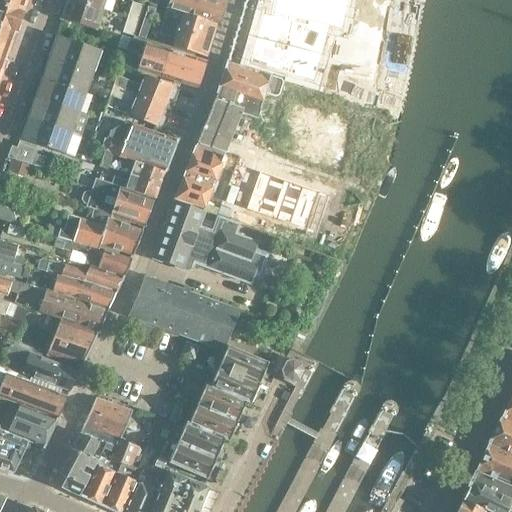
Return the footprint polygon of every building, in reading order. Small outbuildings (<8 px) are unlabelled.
[(0,0),(0,2),(24,11),(24,10),(22,9),(25,0),(0,0)] [(67,0),(61,19),(62,20),(96,29),(102,10),(68,0),(67,0)] [(68,0),(102,10),(105,0),(68,0)] [(220,24),(221,21),(227,2),(221,0),(169,0),(167,8),(215,23),(220,24)] [(349,0),(275,0),(273,16),(343,31),(349,0)] [(0,2),(0,24),(15,30),(17,30),(24,11),(0,2)] [(133,3),(127,18),(138,21),(143,6),(133,3)] [(148,5),(143,20),(151,22),(156,7),(148,5)] [(167,8),(163,23),(211,37),(215,23),(167,8)] [(314,83),(328,33),(263,14),(248,64),(314,83)] [(132,37),(138,21),(127,18),(122,33),(132,37)] [(143,20),(138,36),(146,38),(151,22),(143,20)] [(211,37),(163,23),(160,33),(175,38),(172,47),(206,56),(211,37)] [(0,46),(8,50),(15,30),(0,24),(0,46)] [(57,36),(50,57),(94,73),(101,52),(57,36)] [(137,70),(160,76),(169,51),(129,40),(126,50),(142,55),(137,70)] [(0,68),(1,69),(8,50),(0,46),(0,68)] [(207,61),(204,61),(169,51),(160,76),(198,87),(207,61)] [(50,57),(43,77),(87,93),(94,73),(50,57)] [(265,94),(274,96),(275,97),(279,96),(284,83),(282,80),(276,78),(260,72),(227,62),(215,99),(213,103),(241,114),(249,116),(252,106),(260,108),(265,94)] [(113,74),(110,83),(163,106),(166,98),(172,97),(175,90),(171,87),(172,86),(145,75),(140,85),(113,74)] [(35,97),(79,113),(87,93),(43,77),(35,97)] [(163,106),(110,83),(106,93),(132,104),(128,115),(155,126),(155,125),(161,124),(164,117),(160,113),(163,106)] [(35,97),(28,117),(77,135),(84,115),(79,113),(35,97)] [(200,136),(197,143),(226,154),(228,147),(241,114),(213,103),(200,136)] [(283,126),(276,149),(338,167),(343,148),(347,149),(353,126),(292,110),(287,127),(283,126)] [(77,135),(28,117),(20,138),(70,156),(77,135)] [(115,154),(135,161),(165,171),(177,141),(133,126),(131,131),(112,125),(107,139),(106,139),(104,145),(109,148),(108,152),(115,154)] [(17,147),(12,145),(7,156),(32,164),(38,148),(19,142),(17,147)] [(196,147),(175,199),(203,211),(224,158),(196,147)] [(115,154),(108,152),(104,166),(110,168),(115,154)] [(11,160),(7,172),(24,179),(28,167),(11,160)] [(131,175),(160,185),(165,171),(135,161),(131,175)] [(112,184),(154,197),(156,198),(160,185),(131,175),(129,182),(121,179),(114,177),(112,184)] [(269,175),(255,212),(313,233),(326,195),(269,175)] [(150,211),(154,197),(112,184),(96,178),(92,189),(117,198),(117,200),(150,211)] [(144,226),(150,211),(117,200),(117,198),(92,189),(91,192),(88,191),(84,193),(82,200),(84,203),(87,205),(87,207),(94,210),(109,215),(144,226)] [(0,198),(0,218),(18,224),(25,206),(0,198)] [(157,259),(187,270),(191,269),(195,259),(207,264),(205,267),(207,267),(249,282),(249,283),(250,283),(252,276),(253,277),(257,278),(260,276),(268,256),(266,253),(263,252),(254,249),(257,242),(255,241),(255,242),(235,234),(239,224),(203,211),(175,199),(155,254),(157,259)] [(108,218),(109,215),(94,210),(91,222),(69,215),(65,230),(61,229),(58,237),(98,250),(100,243),(134,254),(143,230),(108,218)] [(91,266),(123,277),(132,258),(104,250),(104,252),(98,250),(58,237),(54,246),(86,256),(84,263),(91,266)] [(0,258),(15,262),(20,246),(0,239),(0,258)] [(0,258),(0,276),(22,283),(27,266),(15,262),(0,258)] [(47,272),(58,275),(115,294),(123,277),(91,266),(89,272),(69,266),(50,260),(47,272)] [(58,275),(54,292),(109,309),(115,294),(58,275)] [(19,293),(22,283),(0,276),(0,292),(8,294),(9,290),(19,293)] [(131,314),(160,325),(224,348),(238,311),(145,277),(131,314)] [(22,283),(19,293),(28,295),(31,285),(22,283)] [(62,318),(99,330),(109,309),(54,292),(47,290),(41,311),(62,318)] [(0,313),(5,315),(9,304),(0,300),(0,313)] [(27,309),(18,305),(12,319),(22,323),(27,309)] [(82,367),(98,332),(61,320),(47,354),(82,367)] [(159,330),(136,321),(131,336),(153,344),(159,330)] [(198,345),(187,341),(182,355),(193,359),(198,345)] [(71,391),(79,371),(11,344),(7,355),(26,362),(22,373),(71,391)] [(228,345),(219,365),(260,383),(269,362),(228,345)] [(286,361),(283,368),(282,369),(283,375),(282,378),(294,385),(302,369),(300,364),(292,359),(286,361)] [(260,383),(219,365),(211,384),(211,385),(246,401),(251,403),(260,383)] [(0,397),(11,401),(20,405),(58,419),(68,396),(5,373),(0,386),(0,397)] [(188,375),(184,384),(189,386),(193,385),(196,378),(188,375)] [(207,382),(198,403),(238,420),(246,401),(211,385),(211,384),(207,382)] [(511,396),(502,417),(511,421),(511,396)] [(11,401),(0,397),(0,415),(4,417),(8,408),(11,401)] [(95,399),(83,425),(120,438),(132,411),(95,399)] [(238,420),(198,403),(189,423),(225,438),(225,439),(229,441),(238,420)] [(8,408),(4,417),(0,428),(0,429),(44,448),(58,419),(20,405),(17,411),(8,408)] [(175,407),(172,414),(180,418),(182,412),(180,409),(175,407)] [(180,418),(172,414),(169,421),(175,423),(178,422),(180,418)] [(490,444),(511,453),(511,421),(502,417),(490,444)] [(319,435),(288,419),(286,424),(316,440),(319,435)] [(186,422),(178,441),(216,458),(225,439),(225,438),(189,423),(186,422)] [(0,468),(13,472),(27,442),(0,430),(0,468)] [(80,432),(79,433),(71,449),(96,460),(101,449),(108,452),(111,446),(104,443),(105,442),(80,432)] [(139,448),(119,440),(112,457),(132,466),(139,448)] [(216,458),(178,441),(169,462),(207,479),(216,458)] [(511,453),(490,444),(477,472),(511,486),(511,453)] [(71,449),(62,466),(88,477),(96,460),(71,449)] [(158,458),(166,461),(167,457),(166,453),(161,451),(158,458)] [(102,505),(116,472),(102,467),(105,459),(100,456),(82,496),(102,505)] [(165,480),(161,490),(160,492),(150,511),(198,511),(209,488),(198,483),(198,484),(162,468),(166,461),(158,458),(151,474),(165,480)] [(53,483),(80,495),(88,477),(62,466),(53,483)] [(116,472),(102,505),(118,511),(122,511),(141,471),(131,467),(127,476),(116,472)] [(511,511),(511,486),(477,472),(463,500),(487,511),(511,511)] [(148,511),(158,492),(160,492),(161,490),(139,480),(124,511),(148,511)] [(487,511),(463,500),(457,511),(487,511)]
